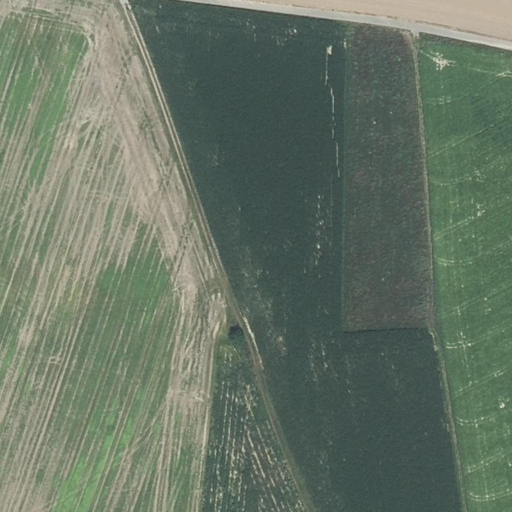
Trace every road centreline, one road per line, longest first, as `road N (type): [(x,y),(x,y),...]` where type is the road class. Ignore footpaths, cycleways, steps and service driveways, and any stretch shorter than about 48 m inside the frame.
road 1 (track): [(126,0),(312,511)]
road 2 (track): [(414,26),(427,241),(464,511)]
